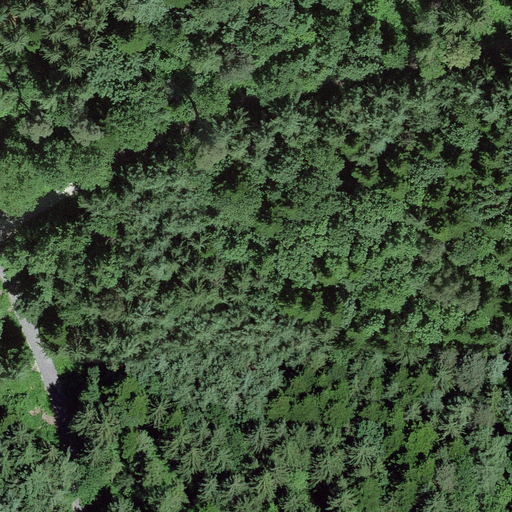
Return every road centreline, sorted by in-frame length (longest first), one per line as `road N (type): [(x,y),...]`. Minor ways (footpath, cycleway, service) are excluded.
road 1 (track): [(0,236),(160,134),(230,105),(511,43)]
road 2 (track): [(0,258),(44,362),(73,461),(77,511)]
